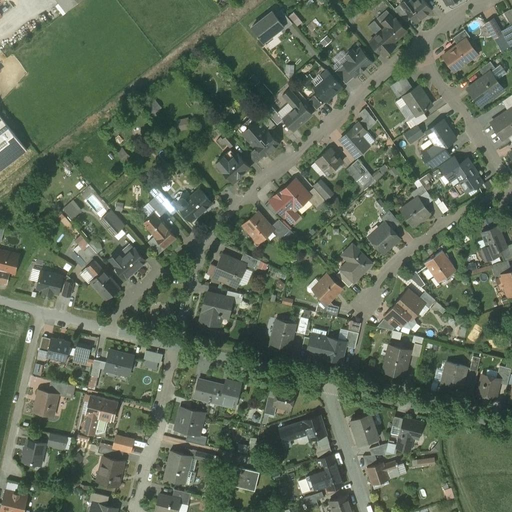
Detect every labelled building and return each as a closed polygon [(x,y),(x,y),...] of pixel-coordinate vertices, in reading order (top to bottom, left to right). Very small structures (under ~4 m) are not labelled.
[(81,0),(57,0),(66,11),(81,0)] [(424,0),(415,0),(414,1),(413,0),(404,0),(401,3),(412,17),(416,22),(432,9),(424,0)] [(412,17),(401,3),(395,8),(406,22),(412,17)] [(377,35),(370,41),(381,53),(384,56),(396,45),(394,42),(407,31),(396,18),(395,19),(387,10),(377,18),(386,27),(383,30),(377,35)] [(273,11),(252,26),(264,41),(284,26),(278,18),(273,11)] [(287,16),(284,13),(278,18),(284,26),(286,29),(293,23),(287,16)] [(494,18),(486,23),(494,38),(502,33),(494,18)] [(383,30),(374,20),(368,26),(377,35),(383,30)] [(465,29),(453,38),(458,45),(466,39),(470,36),(465,29)] [(458,45),(443,55),(448,61),(450,62),(456,69),(469,60),(467,57),(475,51),(466,39),(458,45)] [(360,49),(355,53),(353,50),(347,55),(349,58),(344,63),(348,67),(355,75),(355,76),(371,62),(360,49)] [(490,61),(479,69),(484,76),(490,71),(491,72),(496,68),(495,68),(490,61)] [(344,63),(335,71),(339,75),(348,67),(344,63)] [(500,64),(495,68),(496,68),(491,72),(497,80),(507,73),(500,64)] [(348,67),(339,75),(346,83),(355,75),(348,67)] [(342,87),(328,70),(321,76),(323,79),(314,87),(326,101),(342,87)] [(484,76),(468,88),(481,106),(493,96),(492,94),(502,87),(497,80),(491,72),(490,71),(484,76)] [(311,75),(302,82),(306,87),(314,79),(311,75)] [(419,85),(403,96),(416,115),(423,111),(432,104),(419,85)] [(301,103),(290,90),(284,96),(294,108),(294,109),(301,103)] [(511,94),(502,102),(507,108),(511,104),(511,94)] [(323,105),(315,96),(310,101),(318,109),(323,105)] [(152,116),(157,113),(156,111),(162,107),(157,98),(145,105),(152,116)] [(301,103),(294,109),(294,108),(283,118),(295,131),(312,115),(301,103)] [(283,118),(273,107),(267,112),(277,124),(283,118)] [(511,107),(491,122),(503,140),(511,133),(511,107)] [(423,111),(416,115),(412,118),(417,125),(428,117),(423,111)] [(276,125),(265,113),(258,119),(268,131),(269,131),(276,125)] [(0,119),(0,170),(28,149),(2,117),(0,119)] [(189,119),(177,121),(178,125),(177,126),(177,127),(179,126),(179,130),(191,127),(189,119)] [(258,119),(252,124),(255,128),(249,134),(255,141),(253,144),(254,144),(255,143),(260,148),(266,155),(279,143),(269,131),(268,131),(258,119)] [(456,138),(443,119),(426,131),(436,145),(439,149),(439,150),(445,147),(456,138)] [(359,123),(341,139),(356,157),(369,145),(361,136),(366,131),(359,123)] [(417,125),(405,133),(411,143),(423,134),(417,125)] [(236,142),(229,133),(223,138),(221,137),(217,141),(222,148),(227,143),(230,147),(236,142)] [(156,135),(156,137),(152,137),(151,144),(158,145),(159,135),(156,135)] [(433,145),(423,152),(433,166),(435,165),(429,156),(439,149),(436,145),(434,146),(433,145)] [(439,149),(429,156),(435,165),(450,155),(445,147),(439,150),(439,149)] [(260,148),(257,151),(255,149),(249,154),(256,163),(262,158),(266,155),(260,148)] [(331,148),(318,160),(329,173),(343,161),(331,148)] [(235,156),(229,150),(216,162),(221,168),(234,183),(242,176),(241,175),(250,167),(238,153),(235,156)] [(454,155),(440,165),(446,174),(452,169),(460,163),(454,155)] [(460,163),(452,169),(457,177),(460,181),(468,176),(469,179),(478,173),(468,158),(460,163)] [(368,170),(358,159),(352,164),(362,176),(368,170)] [(452,169),(446,174),(451,181),(457,177),(452,169)] [(308,193),(295,179),(281,191),(280,192),(295,210),(308,198),(311,196),(308,193)] [(171,202),(155,185),(149,191),(155,197),(167,211),(168,210),(172,215),(180,208),(180,207),(177,203),(174,199),(171,202)] [(314,187),(308,193),(311,196),(308,198),(316,207),(325,199),(314,187)] [(179,200),(178,203),(179,205),(180,207),(180,208),(192,220),(212,202),(200,189),(187,201),(185,199),(182,198),(180,198),(179,200)] [(295,210),(280,192),(281,191),(280,191),(275,196),(272,199),(272,202),(278,209),(284,216),(285,215),(288,219),(296,212),(294,210),(295,210)] [(167,211),(155,197),(149,202),(161,215),(161,216),(167,211)] [(418,197),(401,209),(414,226),(430,213),(418,197)] [(177,238),(159,217),(161,215),(150,203),(144,209),(146,212),(150,216),(143,222),(156,236),(155,237),(157,240),(152,245),(149,241),(148,242),(159,254),(177,238)] [(401,223),(389,209),(381,217),(386,222),(393,230),(401,223)] [(126,225),(112,210),(101,220),(115,235),(126,225)] [(271,226),(258,211),(243,224),(254,236),(256,235),(261,240),(273,229),(274,229),(271,226)] [(146,212),(140,218),(143,222),(150,216),(146,212)] [(74,232),(78,229),(64,215),(61,218),(74,232)] [(291,229),(280,218),(271,226),(274,229),(273,229),(281,238),(291,229)] [(386,222),(380,228),(381,229),(371,238),(370,242),(374,246),(378,246),(383,252),(400,238),(393,230),(386,222)] [(507,246),(498,226),(482,232),(488,246),(481,249),(486,261),(502,254),(500,249),(507,247),(507,246)] [(98,241),(94,239),(89,243),(97,253),(102,248),(101,244),(98,241)] [(97,253),(89,243),(84,248),(86,251),(92,257),(97,253)] [(131,243),(119,253),(118,252),(110,259),(121,271),(127,277),(146,260),(131,243)] [(373,263),(353,243),(346,250),(353,257),(341,269),(342,270),(354,282),(373,263)] [(80,244),(73,250),(80,257),(86,251),(84,248),(80,244)] [(511,244),(507,246),(507,247),(500,249),(502,254),(505,261),(509,260),(511,258),(511,244)] [(0,250),(0,282),(7,284),(10,271),(11,265),(16,266),(19,255),(0,250)] [(442,250),(425,262),(439,282),(456,270),(442,250)] [(80,257),(76,260),(81,266),(85,262),(86,263),(92,257),(86,251),(80,257)] [(258,259),(244,252),(241,262),(247,264),(247,266),(254,269),(258,259)] [(241,262),(222,254),(213,276),(238,286),(247,266),(247,264),(241,262)] [(95,260),(87,267),(95,277),(104,270),(95,260)] [(509,260),(492,265),(496,278),(502,276),(502,274),(511,270),(511,266),(508,267),(506,261),(509,260)] [(120,287),(104,269),(104,270),(95,277),(91,281),(107,299),(120,287)] [(63,275),(42,270),(38,288),(44,289),(44,291),(53,293),(53,291),(59,293),(59,291),(63,276),(63,275)] [(354,282),(342,270),(337,275),(350,287),(354,282)] [(511,270),(502,274),(502,276),(506,288),(507,287),(510,295),(508,295),(509,296),(511,295),(511,270)] [(425,283),(416,271),(409,276),(420,286),(425,283)] [(74,280),(68,274),(66,276),(63,276),(59,291),(64,292),(66,281),(73,282),(74,280)] [(342,288),(328,274),(313,289),(323,298),(328,303),(330,301),(342,288)] [(73,282),(66,281),(64,292),(63,293),(70,295),(73,282)] [(419,297),(408,288),(393,306),(402,314),(405,310),(406,311),(407,310),(412,314),(422,302),(424,304),(425,303),(419,297)] [(244,294),(228,290),(227,296),(233,298),(232,302),(241,304),(244,294)] [(436,300),(425,290),(419,297),(425,303),(429,307),(436,300)] [(227,296),(207,292),(202,311),(203,311),(201,319),(218,323),(220,316),(221,316),(221,315),(228,317),(232,302),(233,298),(227,296)] [(334,304),(330,301),(328,303),(323,298),(320,302),(324,306),(322,312),(337,316),(340,306),(334,304)] [(402,314),(393,306),(384,316),(385,317),(396,326),(399,322),(402,325),(414,324),(416,322),(412,314),(407,310),(406,311),(405,310),(402,314)] [(309,318),(301,316),(297,332),(305,334),(309,318)] [(396,326),(385,317),(378,326),(392,330),(393,330),(396,326)] [(296,323),(276,318),(270,343),(290,348),(296,323)] [(350,319),(350,328),(360,329),(361,320),(350,319)] [(359,332),(348,329),(346,341),(347,341),(346,345),(355,348),(359,332)] [(328,337),(311,333),(310,340),(307,353),(317,355),(323,356),(328,337)] [(51,338),(43,336),(40,344),(49,346),(51,338)] [(65,339),(58,337),(58,338),(52,337),(51,338),(49,346),(47,355),(47,356),(54,358),(54,359),(59,361),(60,359),(67,361),(71,341),(65,340),(65,339)] [(346,341),(328,337),(323,356),(342,361),(346,345),(347,341),(346,341)] [(422,344),(415,343),(412,354),(420,356),(422,344)] [(49,346),(40,344),(38,353),(47,355),(49,346)] [(410,350),(390,345),(383,371),(404,376),(410,350)] [(145,356),(161,361),(163,352),(147,348),(145,356)] [(134,355),(110,349),(105,369),(129,375),(134,355)] [(480,358),(473,356),(470,369),(477,371),(480,358)] [(102,361),(95,359),(91,374),(99,376),(102,361)] [(36,361),(34,372),(42,373),(44,363),(36,361)] [(467,367),(447,362),(442,382),(462,387),(467,367)] [(511,368),(500,364),(496,377),(500,378),(499,382),(508,384),(511,368)] [(31,386),(42,388),(44,376),(33,374),(31,386)] [(496,377),(485,374),(483,384),(480,383),(478,393),(495,397),(499,382),(500,378),(496,377)] [(241,383),(225,379),(224,385),(199,379),(195,396),(235,405),(241,383)] [(69,383),(51,380),(49,391),(59,394),(58,394),(66,396),(69,383)] [(295,393),(278,388),(275,397),(274,405),(277,406),(291,409),(295,393)] [(49,391),(39,389),(34,411),(54,415),(58,394),(59,394),(49,391)] [(119,401),(91,394),(86,414),(87,414),(83,431),(95,434),(100,417),(113,420),(114,420),(119,401)] [(275,397),(269,395),(265,413),(275,415),(277,406),(274,405),(275,397)] [(205,412),(181,406),(176,429),(188,432),(199,435),(205,412)] [(380,437),(371,412),(352,419),(360,443),(380,437)] [(321,414),(305,420),(309,432),(311,439),(318,437),(327,434),(328,434),(321,414)] [(405,418),(395,416),(391,432),(398,433),(399,426),(403,427),(405,418)] [(423,422),(405,417),(405,418),(403,427),(398,447),(410,450),(413,437),(419,438),(423,422)] [(305,420),(281,428),(285,440),(298,436),(309,432),(305,420)] [(51,432),(48,444),(65,448),(68,436),(51,432)] [(207,436),(199,435),(188,432),(186,441),(205,445),(207,436)] [(327,434),(318,437),(320,444),(330,441),(327,434)] [(134,439),(117,435),(113,448),(114,448),(130,452),(130,451),(131,451),(134,439)] [(298,436),(285,440),(288,447),(300,443),(298,436)] [(41,465),(46,443),(28,439),(23,460),(24,461),(26,463),(28,464),(31,462),(41,465)] [(389,441),(370,448),(372,454),(375,454),(386,454),(389,441)] [(113,448),(100,445),(98,452),(113,455),(114,448),(113,448)] [(192,455),(172,450),(165,477),(186,482),(192,455)] [(213,454),(197,451),(195,458),(211,462),(213,454)] [(250,456),(234,452),(232,460),(248,464),(250,456)] [(332,454),(318,459),(320,465),(325,464),(327,469),(338,465),(336,460),(334,461),(332,454)] [(372,454),(364,455),(367,464),(377,461),(375,454),(372,454)] [(125,460),(104,455),(102,463),(103,464),(99,480),(98,480),(118,485),(125,460)] [(418,464),(435,463),(435,456),(418,457),(418,464)] [(396,460),(385,464),(390,479),(401,475),(396,460)] [(384,461),(367,466),(373,484),(374,484),(375,488),(384,485),(383,481),(390,479),(385,464),(384,461)] [(327,469),(305,476),(309,489),(326,484),(328,489),(344,484),(338,465),(327,469)] [(258,473),(230,466),(229,472),(231,473),(228,484),(254,490),(258,473)] [(191,492),(175,488),(173,497),(180,498),(179,502),(189,504),(191,492)] [(451,488),(445,490),(447,497),(454,495),(451,488)] [(23,511),(28,494),(6,489),(3,503),(1,511),(2,511),(1,511),(23,511)] [(111,496),(93,491),(90,502),(93,503),(93,502),(109,505),(111,496)] [(322,491),(303,497),(305,503),(317,499),(324,497),(322,491)] [(173,497),(160,494),(156,511),(159,511),(176,511),(179,502),(180,498),(173,497)] [(352,511),(347,494),(329,500),(333,511),(352,511)] [(317,499),(306,503),(308,509),(319,505),(317,499)] [(109,505),(93,502),(93,503),(90,511),(116,511),(117,509),(118,509),(119,508),(109,505)]
